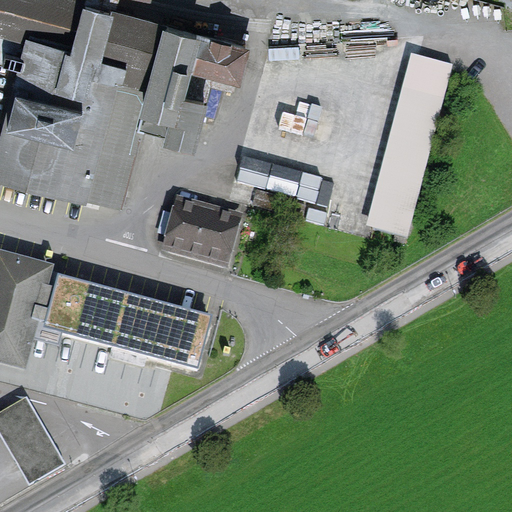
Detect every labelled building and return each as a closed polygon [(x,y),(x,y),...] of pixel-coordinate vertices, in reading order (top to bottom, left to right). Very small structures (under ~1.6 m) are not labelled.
[(71,0),(0,0),(0,61),(20,66),(0,144),(0,174),(120,205),(137,139),(152,143),(154,133),(192,143),(208,82),(232,88),(235,77),(237,77),(245,46),(71,0)] [(407,238),(452,68),(417,59),(372,229),(407,238)] [(256,191),(252,206),(276,212),(280,198),(256,191)] [(225,265),(238,219),(179,203),(166,249),(225,265)] [(48,327),(57,293),(56,293),(44,289),(48,272),(0,258),(0,362),(22,368),(34,324),(47,327),(48,327)] [(146,357),(197,371),(210,322),(59,282),(56,293),(57,293),(48,327),(47,327),(46,331),(114,348),(111,358),(143,366),(146,357)] [(30,401),(0,418),(0,429),(33,485),(68,464),(30,401)]
